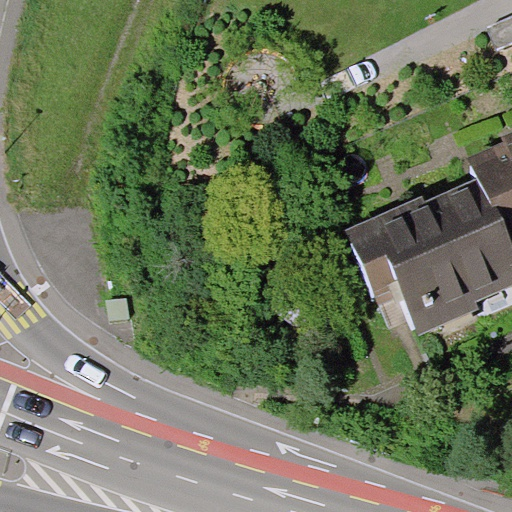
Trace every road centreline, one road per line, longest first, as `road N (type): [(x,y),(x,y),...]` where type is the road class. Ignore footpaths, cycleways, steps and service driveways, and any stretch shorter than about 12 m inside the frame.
road 1 (trunk): [(381,511),(121,389),(45,336),(0,285)]
road 2 (primary): [(361,511),(213,477),(0,402)]
